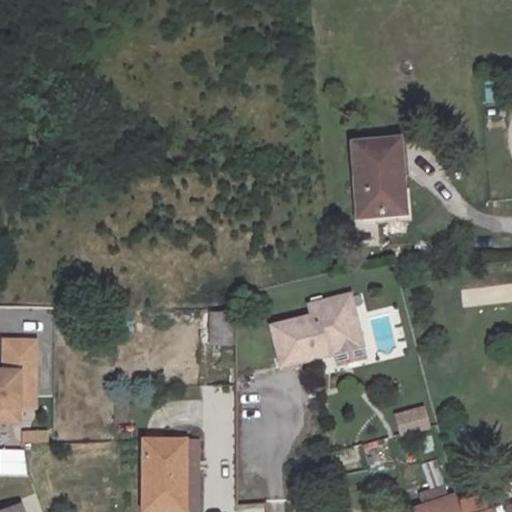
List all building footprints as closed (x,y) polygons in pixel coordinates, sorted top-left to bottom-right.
[(406,145),(361,149),(367,222),(413,218),(406,145)] [(280,364),(325,355),(324,347),(332,346),(333,353),(335,363),(362,357),(350,297),(309,306),(311,318),(272,326),(280,364)] [(197,310),(196,346),(232,346),(232,311),(197,310)] [(0,398),(37,399),(38,338),(6,338),(6,367),(0,367),(0,398)] [(324,347),(325,355),(333,353),(332,346),(324,347)] [(38,404),(37,399),(0,398),(0,418),(22,419),(22,404),(38,404)] [(397,436),(428,428),(423,406),(391,414),(397,436)] [(0,449),(0,475),(24,476),(24,450),(0,449)] [(137,452),(137,469),(192,469),(192,453),(137,452)] [(191,511),(192,469),(137,469),(137,511),(191,511)] [(429,504),(462,495),(459,482),(426,492),(429,504)] [(467,511),(495,511),(491,493),(464,500),(467,511)] [(467,511),(464,500),(462,495),(429,504),(412,509),(412,511),(467,511)]
